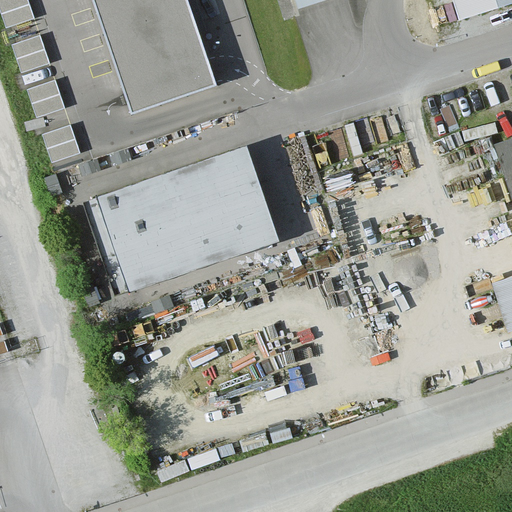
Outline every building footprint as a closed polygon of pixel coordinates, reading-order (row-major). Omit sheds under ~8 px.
[(213,91),(182,0),(90,0),(131,119),(213,91)] [(511,5),(511,0),(451,0),(458,22),(511,5)] [(52,158),(83,149),(74,120),(43,129),(52,158)] [(511,140),(491,147),(511,212),(511,279),(491,286),(507,336),(511,334),(511,140)] [(272,251),(240,158),(84,211),(116,304),(272,251)]
